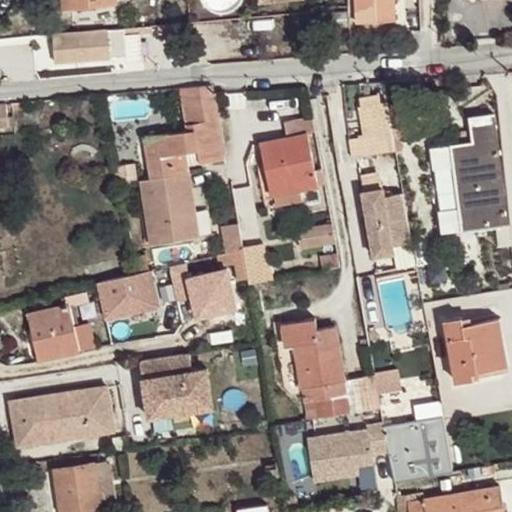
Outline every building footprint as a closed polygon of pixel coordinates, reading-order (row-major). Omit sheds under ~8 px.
[(354,0),(355,21),(395,19),(394,0),(354,0)] [(152,26),(141,27),(142,34),(152,33),(152,26)] [(141,27),(125,28),(126,35),(142,34),(141,27)] [(125,28),(108,30),(111,57),(128,56),(126,35),(125,28)] [(108,30),(52,34),(55,62),(111,57),(108,30)] [(214,83),(181,86),(186,123),(196,122),(197,129),(145,137),(151,177),(190,171),(188,163),(186,151),(199,149),(201,161),(225,158),(224,153),(226,152),(215,92),(214,83)] [(392,139),(386,102),(361,106),(368,143),(392,139)] [(6,103),(0,103),(0,126),(9,126),(6,103)] [(509,223),(494,113),(470,116),(474,142),(432,147),(435,168),(455,165),(460,207),(440,210),(443,232),(509,223)] [(288,137),(262,143),(267,167),(271,166),(277,193),(299,189),(317,185),(307,133),(315,132),(312,116),(285,121),(288,137)] [(188,163),(201,161),(199,149),(186,151),(188,163)] [(435,168),(440,210),(460,207),(455,165),(435,168)] [(272,194),(277,193),(271,166),(267,167),(272,194)] [(151,177),(141,179),(152,243),(200,235),(190,171),(151,177)] [(412,241),(403,193),(386,196),(384,186),(362,190),(374,256),(395,252),(393,244),(412,241)] [(301,199),(299,189),(277,193),(279,203),(301,199)] [(198,208),(200,231),(211,231),(210,207),(198,208)] [(226,252),(244,249),(243,246),(239,223),(221,225),(226,252)] [(332,224),(300,229),(303,248),(335,242),(332,224)] [(17,237),(0,240),(0,290),(5,289),(3,277),(23,273),(17,237)] [(243,246),(244,249),(249,277),(250,283),(258,282),(270,279),(264,243),(243,246)] [(249,277),(244,249),(226,252),(219,254),(223,282),(249,277)] [(321,255),(324,268),(339,265),(337,252),(321,255)] [(132,257),(136,273),(144,271),(150,270),(146,254),(132,257)] [(150,270),(144,271),(148,289),(160,285),(156,269),(150,270)] [(144,271),(136,273),(99,282),(106,315),(126,311),(123,297),(144,292),(148,291),(148,289),(144,271)] [(417,325),(407,276),(383,281),(393,330),(417,325)] [(258,282),(250,283),(251,291),(260,289),(258,282)] [(236,317),(238,329),(249,327),(242,286),(231,288),(236,317)] [(147,306),(144,292),(123,297),(126,311),(147,306)] [(85,302),(69,305),(73,326),(90,322),(85,302)] [(68,304),(29,312),(34,333),(40,332),(46,359),(79,351),(78,349),(95,345),(90,322),(73,326),(69,305),(68,304)] [(238,329),(236,317),(220,319),(222,332),(238,329)] [(508,365),(499,317),(489,319),(497,367),(508,365)] [(381,407),(375,375),(347,380),(337,326),(317,329),(315,318),(282,324),(286,344),(295,343),(306,401),(323,398),(327,415),(381,407)] [(471,371),(497,367),(489,319),(463,324),(462,318),(444,320),(455,380),(472,377),(471,371)] [(39,360),(46,359),(40,332),(34,333),(39,360)] [(190,352),(141,360),(149,416),(174,412),(189,410),(214,406),(208,368),(193,370),(190,352)] [(11,400),(18,446),(115,430),(108,385),(11,400)] [(323,398),(306,401),(309,418),(327,415),(323,398)] [(381,411),(384,425),(445,416),(442,400),(381,411)] [(189,410),(174,412),(175,420),(190,418),(189,410)] [(445,416),(384,425),(388,445),(396,482),(456,472),(445,416)] [(384,425),(382,418),(368,420),(368,424),(308,434),(315,476),(348,471),(346,459),(356,458),(373,455),(372,447),(388,445),(384,425)] [(346,459),(348,471),(358,470),(356,458),(346,459)] [(106,460),(95,462),(101,506),(115,504),(110,465),(106,460)] [(269,479),(278,477),(276,461),(266,463),(269,479)] [(101,511),(101,506),(95,462),(54,467),(59,511),(101,511)] [(398,495),(399,511),(504,511),(501,484),(425,497),(424,493),(398,495)] [(272,504),(286,503),(284,489),(270,491),(272,504)] [(287,511),(288,511),(286,503),(272,504),(270,505),(270,511),(287,511)]
